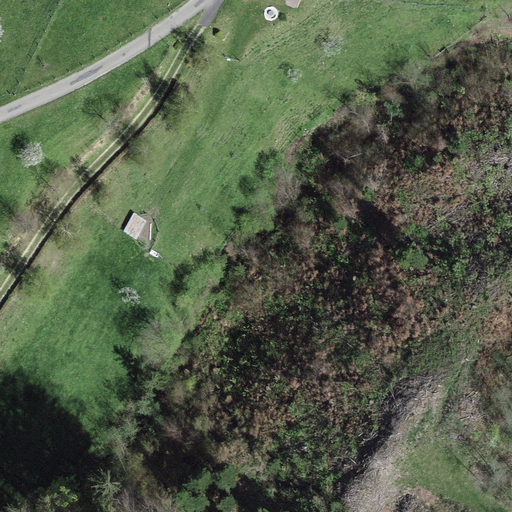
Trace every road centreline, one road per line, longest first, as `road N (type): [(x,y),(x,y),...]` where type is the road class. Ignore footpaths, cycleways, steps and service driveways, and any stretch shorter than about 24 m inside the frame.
road 1 (track): [(212,0),(157,96),(75,187),(0,295)]
road 2 (residential): [(202,0),(128,51),(0,115)]
